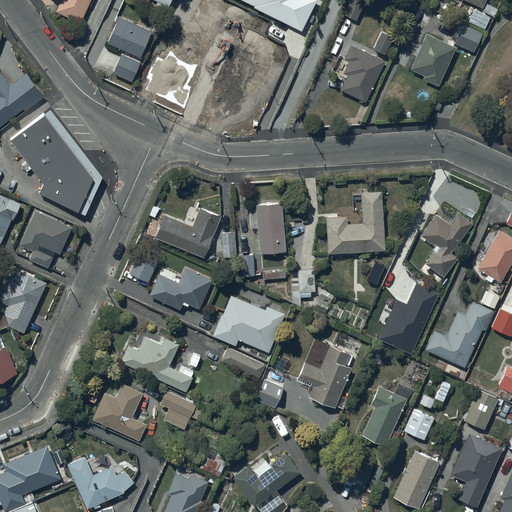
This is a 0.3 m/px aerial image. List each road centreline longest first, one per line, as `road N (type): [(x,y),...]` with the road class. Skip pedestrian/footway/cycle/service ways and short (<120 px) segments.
road 1 (residential): [(158,132),(204,152),(239,156),(440,144),(511,174)]
road 2 (residential): [(0,421),(37,397),(158,132)]
road 3 (residential): [(11,0),(84,93),(158,132)]
